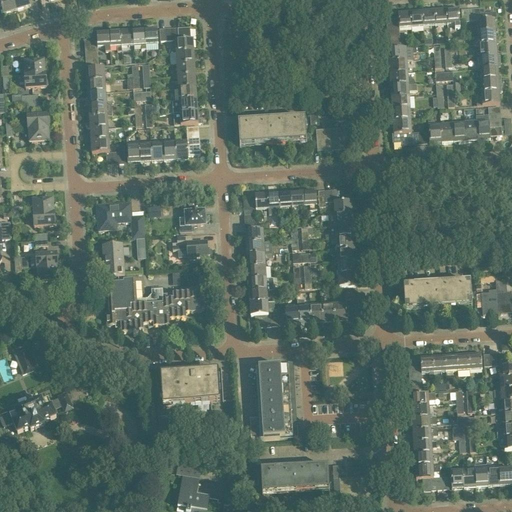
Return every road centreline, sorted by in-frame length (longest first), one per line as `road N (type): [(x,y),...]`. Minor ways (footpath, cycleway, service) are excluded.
road 1 (residential): [(56,333),(85,349),(136,359),(230,353)]
road 2 (residential): [(382,344),(370,167)]
road 3 (residential): [(230,353),(219,178)]
road 4 (residential): [(219,178),(209,8)]
road 5 (residential): [(370,167),(357,0)]
road 6 (residential): [(73,188),(66,24)]
road 7 (residential): [(219,178),(370,167)]
road 8 (residential): [(56,333),(79,278),(73,188)]
road 9 (residential): [(73,188),(219,178)]
road 10 (residential): [(240,352),(382,344)]
road 11 (residential): [(370,167),(511,160)]
road 12 (residential): [(382,344),(511,334)]
road 13 (residential): [(85,17),(209,8)]
road 14 (residential): [(265,461),(389,454)]
